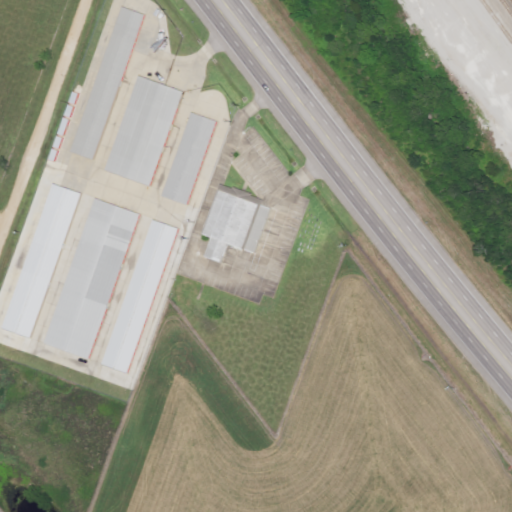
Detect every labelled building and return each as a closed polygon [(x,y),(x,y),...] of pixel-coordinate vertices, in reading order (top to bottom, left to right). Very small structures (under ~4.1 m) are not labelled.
[(76,155),(99,162),(142,14),(119,8),(76,155)] [(153,188),(184,92),(138,77),(107,174),(153,188)] [(216,122),(191,114),(164,199),(190,207),(216,122)] [(5,331),(34,340),(82,194),(52,185),(5,331)] [(228,246),(257,255),(271,209),(262,207),(264,199),(220,186),(205,237),(212,239),(206,259),(223,264),(228,246)] [(138,214),(93,200),(49,348),(94,361),(138,214)] [(107,368),(133,376),(177,229),(151,221),(107,368)]
